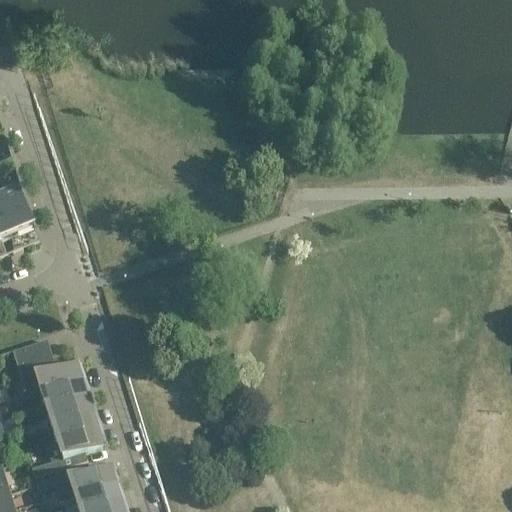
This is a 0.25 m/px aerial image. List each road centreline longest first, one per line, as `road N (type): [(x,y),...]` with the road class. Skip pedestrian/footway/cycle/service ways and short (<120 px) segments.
road 1 (residential): [(151,511),(71,277)]
road 2 (residential): [(0,78),(10,75),(71,277)]
